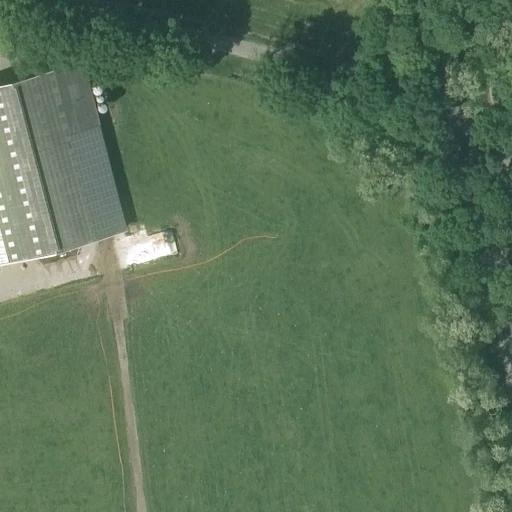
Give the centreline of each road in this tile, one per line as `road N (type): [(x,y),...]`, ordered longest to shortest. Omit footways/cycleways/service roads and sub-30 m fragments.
road 1 (unclassified): [(452,105),(397,110),(229,46),(0,1)]
road 2 (secondary): [(511,316),(452,105)]
